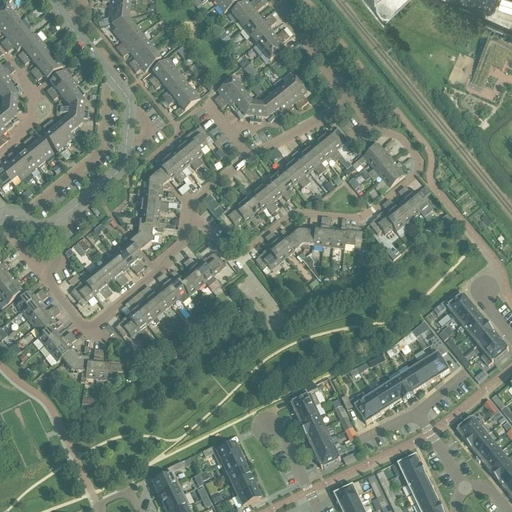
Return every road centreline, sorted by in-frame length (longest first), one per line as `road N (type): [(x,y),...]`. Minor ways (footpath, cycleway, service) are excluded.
road 1 (residential): [(187,207),(224,252),(242,250),(299,212),(365,216),(413,179),(418,162),(399,136),(372,127),(350,99)]
road 2 (residential): [(2,215),(16,245),(88,331),(182,246),(187,207)]
road 3 (residential): [(18,218),(100,152),(108,74)]
road 4 (residential): [(18,218),(37,230),(52,226),(115,174),(126,140)]
road 5 (residential): [(0,152),(37,122),(36,90),(0,47)]
road 6 (residential): [(350,99),(285,15),(288,0)]
